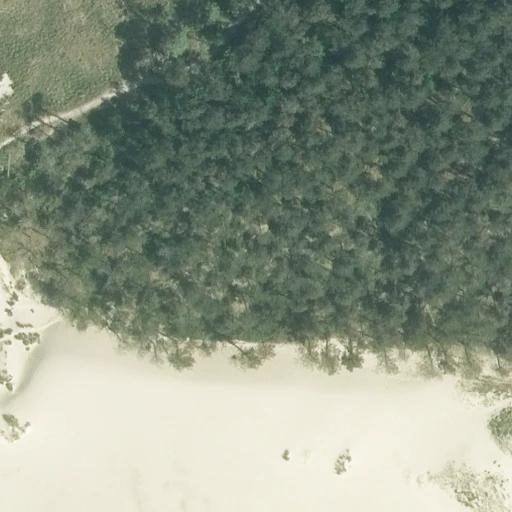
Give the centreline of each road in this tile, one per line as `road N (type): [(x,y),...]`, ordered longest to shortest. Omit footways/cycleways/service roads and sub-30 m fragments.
road 1 (track): [(0,243),(26,320),(189,359),(416,366),(511,382)]
road 2 (track): [(259,0),(209,55),(124,88),(0,166)]
